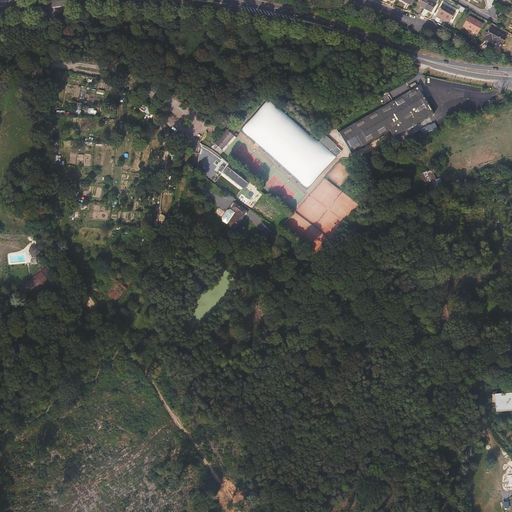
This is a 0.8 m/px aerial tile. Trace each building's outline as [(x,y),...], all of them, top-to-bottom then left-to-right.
[(435,3),(428,0),(421,0),(418,5),(430,12),(435,3)] [(437,13),(445,18),(444,18),(450,21),(455,11),(442,5),(437,13)] [(477,35),(483,25),(469,17),(468,18),(471,20),(466,29),(477,35)] [(484,39),(491,43),(492,40),(501,45),(506,37),(490,29),(484,39)] [(434,115),(419,88),(340,133),(352,154),(391,131),(395,138),(434,115)] [(228,130),(216,143),(219,146),(216,149),(221,154),(226,149),(224,147),(235,136),(236,135),(235,134),(232,131),(231,132),(228,130)] [(226,149),(221,154),(222,155),(238,136),(235,134),(236,135),(235,136),(224,147),(226,149)] [(326,135),(320,141),(337,157),(337,158),(343,152),(337,147),(338,146),(326,135)] [(171,136),(168,138),(173,148),(176,146),(171,136)] [(234,181),(239,177),(230,166),(225,170),(234,181)] [(226,211),(221,218),(222,221),(227,225),(234,230),(247,211),(235,203),(231,208),(236,211),(234,213),(229,210),(226,211)] [(264,244),(272,235),(267,230),(258,239),(264,244)] [(40,246),(35,244),(30,246),(29,251),(32,257),(38,256),(41,252),(40,246)] [(511,393),(505,394),(505,393),(501,393),(501,394),(495,394),(496,412),(511,411),(511,393)]
